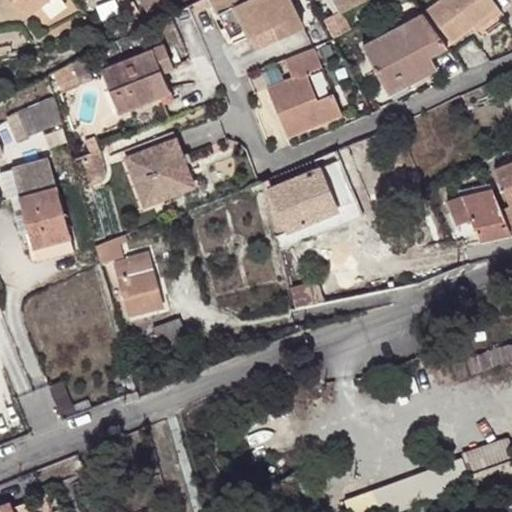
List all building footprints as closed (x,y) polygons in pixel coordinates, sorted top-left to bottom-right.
[(51,0),(12,0),(21,11),(50,1),(51,0)] [(161,0),(142,0),(148,11),(163,4),(161,0)] [(196,0),(195,0),(198,8),(213,1),(230,37),(245,30),(272,17),(275,23),(281,36),(305,25),(292,0),(196,0)] [(336,0),(341,10),(360,0),(336,0)] [(495,0),(439,0),(424,12),(448,44),(474,25),(500,6),(495,0)] [(27,18),(50,1),(21,11),(27,18)] [(504,11),(500,6),(474,25),(478,31),(504,11)] [(433,57),(450,46),(448,44),(424,12),(363,45),(385,84),(408,71),(414,80),(438,67),(433,57)] [(272,17),(245,30),(248,36),(275,23),(272,17)] [(167,43),(153,48),(163,71),(176,66),(167,43)] [(316,46),(285,58),(293,75),(268,85),(289,137),(344,115),(335,91),(318,98),(308,71),(324,66),(316,46)] [(163,71),(153,48),(102,68),(120,112),(171,91),(163,71)] [(269,81),(289,73),(284,61),(264,69),(269,81)] [(75,68),(57,76),(63,91),(82,83),(75,68)] [(390,93),(414,80),(408,71),(385,84),(390,93)] [(94,84),(63,95),(76,133),(106,122),(94,84)] [(63,123),(55,95),(7,115),(13,130),(25,125),(29,136),(44,130),(39,119),(49,115),(53,126),(63,123)] [(39,119),(44,130),(53,126),(49,115),(39,119)] [(173,129),(124,148),(146,204),(195,186),(173,129)] [(107,168),(100,147),(82,155),(90,184),(100,181),(105,175),(107,168)] [(353,202),(276,234),(280,251),(293,245),(366,215),(339,150),(333,152),(353,202)] [(278,175),(263,182),(276,234),(353,202),(333,152),(278,175)] [(43,156),(0,167),(7,191),(50,180),(43,156)] [(511,161),(496,168),(511,203),(511,161)] [(58,184),(20,194),(35,248),(73,237),(58,184)] [(480,241),(511,234),(493,186),(463,193),(448,199),(458,224),(471,218),(480,241)] [(128,241),(126,233),(97,244),(102,262),(124,256),(121,243),(128,241)] [(129,260),(116,263),(130,316),(163,307),(147,252),(128,257),(129,260)] [(295,309),(326,302),(323,294),(315,277),(307,280),(305,281),(306,284),(290,290),(295,309)] [(346,298),(381,291),(379,282),(323,294),(326,302),(346,298)] [(181,317),(155,326),(164,347),(188,338),(181,317)] [(452,357),(448,358),(460,389),(511,371),(511,335),(462,353),(458,341),(448,344),(452,357)] [(124,342),(127,351),(138,348),(136,339),(124,342)] [(138,390),(140,395),(157,388),(153,371),(135,378),(138,390)] [(77,414),(93,408),(89,398),(74,405),(75,409),(77,414)] [(273,400),(258,407),(262,417),(277,410),(273,400)] [(462,458),(468,475),(511,459),(511,448),(508,438),(461,454),(462,458)] [(372,491),(379,511),(391,511),(471,483),(468,475),(462,458),(420,473),(372,491)] [(477,498),(511,485),(511,459),(468,475),(471,483),(477,498)] [(321,511),(294,472),(272,487),(289,511),(321,511)] [(379,511),(372,491),(345,501),(349,511),(379,511)] [(0,511),(30,511),(27,502),(12,508),(10,501),(0,504),(0,511)]
